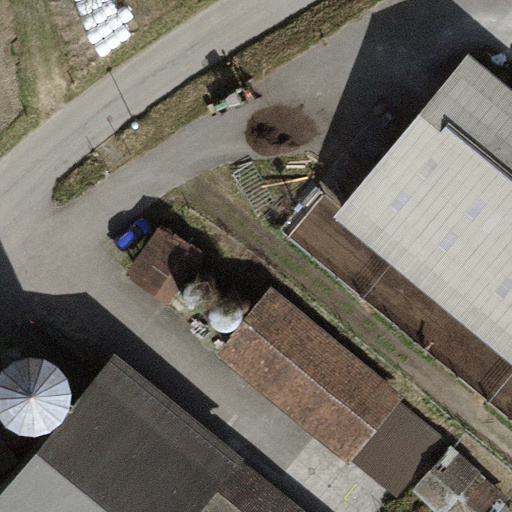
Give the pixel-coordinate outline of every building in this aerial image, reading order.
[(511,84),(462,42),(297,234),(511,417),(511,84)] [(202,260),(158,227),(123,273),(167,306),(202,260)] [(269,281),(213,346),(351,458),(400,391),(269,281)] [(312,511),(104,338),(0,463),(0,511),(186,511),(187,511),(312,511)] [(439,511),(497,511),(509,501),(462,453),(421,493),(439,511)]
